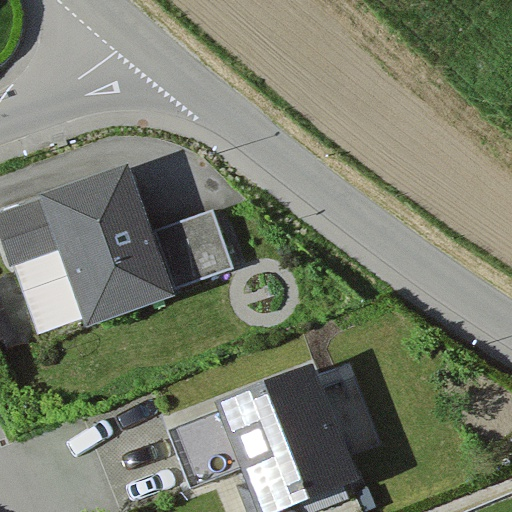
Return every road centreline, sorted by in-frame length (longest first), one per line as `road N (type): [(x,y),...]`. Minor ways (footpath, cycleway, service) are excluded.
road 1 (unclassified): [(511,322),(108,41)]
road 2 (residential): [(108,41),(0,101)]
